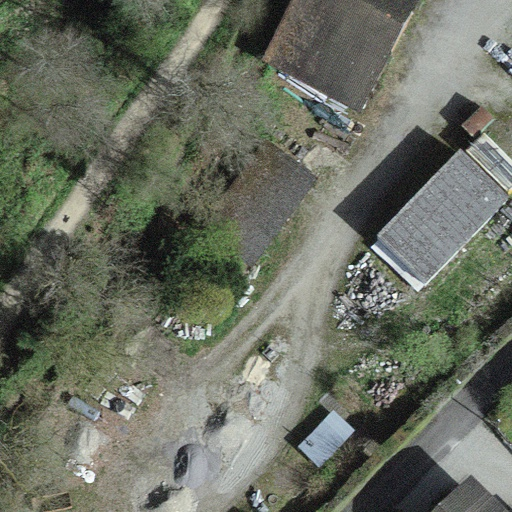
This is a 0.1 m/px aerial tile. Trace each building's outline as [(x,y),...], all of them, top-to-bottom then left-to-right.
[(361,108),(419,0),(311,0),(277,63),(361,108)] [(460,154),(377,240),(425,287),(508,201),(460,154)] [(263,285),(324,195),(267,157),(206,247),(263,285)] [(251,304),(91,449),(148,511),(220,511),(291,448),(311,469),(361,424),(251,304)] [(488,511),(467,491),(447,511),(488,511)]
